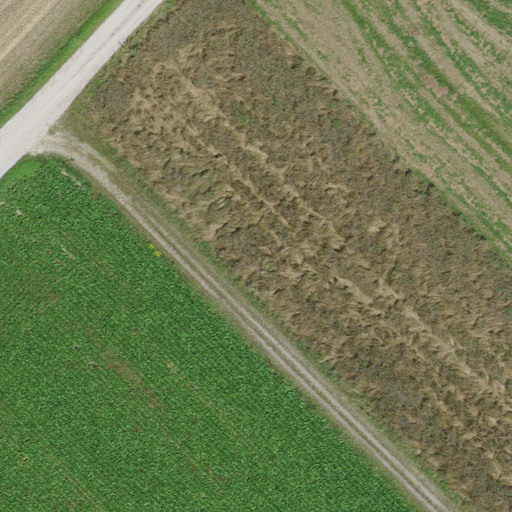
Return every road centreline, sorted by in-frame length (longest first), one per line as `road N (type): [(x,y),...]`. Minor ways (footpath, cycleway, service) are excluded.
road 1 (track): [(439,511),(35,108)]
road 2 (track): [(141,0),(0,144)]
